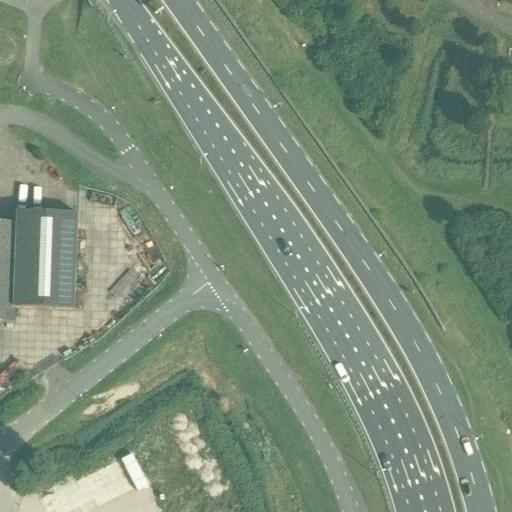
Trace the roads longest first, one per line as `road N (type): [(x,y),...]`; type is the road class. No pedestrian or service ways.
road 1 (primary): [(481,511),(459,439),(414,343),(177,0)]
road 2 (primary): [(120,0),(340,353),(411,511)]
road 3 (unclassified): [(213,281),(110,129),(31,83)]
road 4 (unclassified): [(213,281),(0,447)]
road 5 (unclassified): [(350,511),(295,406),(213,281)]
